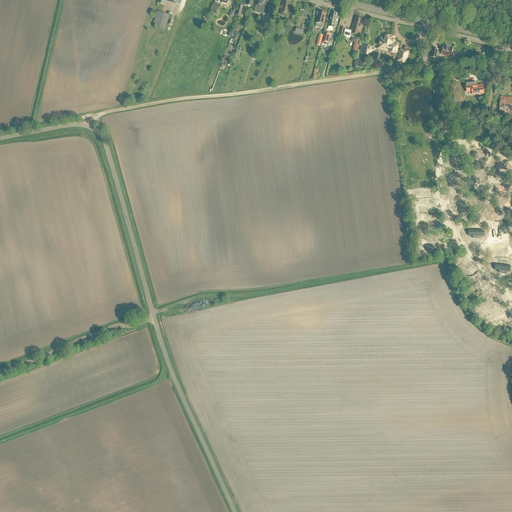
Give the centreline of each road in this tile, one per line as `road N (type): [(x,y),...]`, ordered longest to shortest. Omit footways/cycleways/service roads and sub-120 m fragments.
road 1 (track): [(0,372),(201,296),(247,295),(441,257),(475,323),(511,345)]
road 2 (unclassified): [(235,511),(168,364),(102,136),(79,124),(0,138)]
road 3 (track): [(88,125),(103,113),(161,101),(384,72)]
road 4 (track): [(412,263),(384,72)]
road 5 (secondary): [(511,41),(336,0)]
road 6 (track): [(384,72),(494,57),(506,47)]
